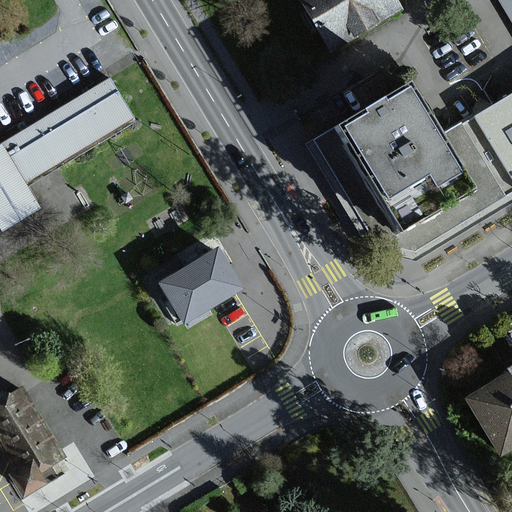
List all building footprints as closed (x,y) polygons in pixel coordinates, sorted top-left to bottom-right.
[(385,0),(296,0),(326,51),(393,12),(385,0)] [(511,0),(493,0),(511,31),(511,0)] [(141,118),(115,75),(0,144),(0,222),(5,230),(46,205),(32,183),(60,166),(141,118)] [(412,260),(505,205),(511,200),(511,181),(474,118),(461,125),(436,140),(403,86),(308,143),(316,156),(375,253),(396,257),(412,260)] [(511,94),(474,118),(511,181),(511,94)] [(248,285),(224,245),(165,281),(189,321),(214,306),(236,293),(248,285)] [(511,373),(469,399),(501,453),(511,446),(511,373)] [(68,455),(26,385),(0,401),(0,436),(33,491),(55,478),(48,467),(68,455)]
